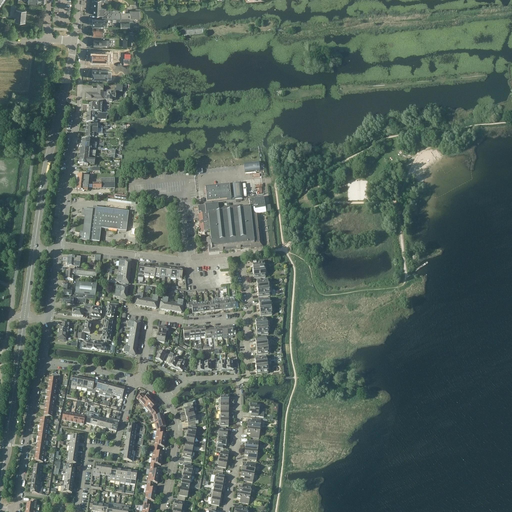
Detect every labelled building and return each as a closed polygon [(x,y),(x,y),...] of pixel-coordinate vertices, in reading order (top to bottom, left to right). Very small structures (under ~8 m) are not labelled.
[(121,8),(121,9),(107,8),(108,5),(94,4),(93,14),(102,14),(101,18),(116,18),(120,18),(129,18),(139,18),(139,10),(129,10),(129,12),(126,12),(126,9),(121,8)] [(24,20),(25,9),(17,8),(15,19),(24,20)] [(129,21),(129,18),(120,18),(120,21),(121,21),(121,27),(129,27),(133,27),(133,21),(129,21)] [(92,36),(104,36),(104,27),(92,27),(92,36)] [(92,53),(92,61),(111,61),(111,53),(92,53)] [(92,70),(92,78),(111,79),(111,71),(92,70)] [(85,94),(85,99),(103,99),(103,98),(106,98),(107,93),(103,93),(103,89),(103,85),(98,85),(98,89),(98,94),(85,94)] [(103,98),(103,99),(106,99),(106,101),(112,101),(112,98),(115,99),(115,93),(107,93),(106,98),(103,98)] [(89,104),(88,112),(95,112),(100,113),(102,113),(103,104),(103,103),(97,103),(97,104),(89,104)] [(87,113),(86,122),(94,122),(97,122),(97,119),(101,119),(101,116),(106,116),(108,116),(108,113),(106,113),(104,113),(100,113),(95,112),(95,113),(87,113)] [(259,163),(244,164),(245,173),(260,171),(259,163)] [(88,184),(89,176),(78,175),(77,182),(88,184)] [(97,183),(93,183),(93,189),(115,189),(114,179),(101,179),(101,183),(97,183)] [(88,187),(88,184),(77,182),(76,190),(87,191),(87,187),(88,187)] [(217,187),(205,188),(207,203),(243,199),(241,184),(232,185),(233,194),(231,195),(230,185),(217,187)] [(252,203),(254,215),(266,213),(264,204),(263,198),(249,200),(250,204),(252,203)] [(210,238),(206,238),(207,246),(208,246),(209,252),(219,251),(219,252),(223,252),(223,251),(237,249),(237,250),(240,250),(240,249),(251,248),(251,249),(264,247),(260,215),(251,216),(250,209),(249,209),(248,206),(239,206),(239,205),(218,208),(218,204),(198,207),(198,215),(199,222),(200,222),(200,225),(200,232),(210,231),(210,238)] [(128,212),(93,208),(93,210),(83,209),(82,217),(84,217),(83,233),(80,232),(79,240),(99,242),(101,228),(126,231),(128,212)] [(130,263),(130,262),(122,261),(122,262),(119,262),(118,267),(121,268),(120,277),(117,277),(117,282),(119,283),(119,284),(127,285),(127,284),(128,284),(131,263),(130,263)] [(253,271),(264,270),(263,262),(252,263),(253,271)] [(96,278),(96,271),(74,269),(74,271),(73,276),(96,278)] [(254,279),(265,278),(264,270),(253,271),(254,279)] [(73,280),(73,276),(74,271),(66,271),(65,280),(73,280)] [(257,290),(269,289),(268,280),(257,282),(257,290)] [(95,297),(97,285),(76,283),(75,294),(78,295),(78,299),(95,300),(95,297)] [(127,288),(127,287),(118,286),(118,287),(116,287),(115,298),(117,298),(117,299),(125,300),(125,299),(126,299),(128,288),(127,288)] [(71,290),(71,287),(64,287),(64,289),(63,295),(71,296),(72,290),(71,290)] [(258,298),(269,297),(269,289),(257,290),(258,298)] [(260,309),(271,307),(270,299),(259,301),(260,309)] [(118,307),(119,304),(111,303),(110,306),(107,305),(105,317),(109,317),(109,318),(115,319),(116,307),(118,307)] [(185,307),(184,311),(189,310),(189,311),(192,310),(192,314),(198,313),(197,304),(197,303),(188,304),(188,307),(185,307)] [(95,310),(91,309),(91,306),(84,307),(84,309),(81,309),(81,311),(72,310),(72,316),(73,317),(82,318),(83,318),(84,312),(90,313),(89,317),(101,319),(102,312),(95,310)] [(260,317),(272,316),(271,307),(260,309),(260,317)] [(256,328),(267,327),(266,319),(255,320),(256,328)] [(111,342),(114,321),(104,320),(101,340),(111,342)] [(59,326),(59,333),(66,334),(68,334),(70,322),(63,321),(62,326),(59,326)] [(90,334),(91,323),(85,322),(84,330),(83,330),(82,333),(90,334)] [(166,332),(167,328),(159,327),(158,331),(153,331),(152,334),(167,336),(167,332),(166,332)] [(233,330),(232,327),(227,328),(228,337),(236,336),(235,330),(233,330)] [(257,337),(268,335),(267,327),(256,328),(257,337)] [(66,342),(67,338),(66,338),(66,334),(59,333),(58,341),(66,342)] [(166,341),(167,336),(152,334),(151,337),(157,338),(156,342),(164,344),(165,341),(166,341)] [(256,347),(267,346),(266,338),(255,339),(256,347)] [(105,344),(83,341),(83,344),(82,343),(81,348),(104,352),(105,347),(104,347),(105,344)] [(257,356),(268,354),(267,346),(256,347),(257,356)] [(166,363),(169,355),(159,351),(155,361),(158,362),(159,361),(162,363),(163,362),(166,363)] [(174,360),(172,358),(174,355),(170,353),(169,355),(166,363),(169,364),(168,366),(172,367),(172,369),(175,370),(179,360),(175,358),(174,360)] [(256,367),(267,365),(266,357),(255,358),(256,367)] [(214,359),(214,363),(215,370),(218,370),(218,371),(222,371),(222,372),(226,372),(225,361),(221,362),(221,363),(218,363),(217,363),(216,359),(214,359)] [(186,372),(189,366),(186,365),(183,363),(183,362),(179,360),(175,370),(178,371),(178,370),(182,372),(183,371),(186,372)] [(237,369),(236,361),(233,361),(233,362),(230,362),(230,361),(225,361),(226,372),(229,372),(229,371),(233,370),(233,369),(237,369)] [(204,373),(203,362),(199,362),(199,364),(196,364),(192,364),(193,371),(196,370),(196,372),(200,372),(201,373),(204,373)] [(208,363),(208,362),(203,362),(204,373),(207,373),(207,372),(212,371),(212,370),(215,370),(214,363),(211,363),(208,363)] [(257,375),(268,374),(267,365),(256,367),(257,375)] [(59,380),(60,376),(52,375),(52,379),(49,378),(48,384),(57,385),(58,380),(59,380)] [(93,394),(95,385),(94,385),(94,382),(89,381),(87,390),(87,392),(92,393),(92,394),(93,394)] [(100,395),(103,384),(98,382),(97,386),(95,385),(93,394),(95,395),(95,393),(96,391),(99,392),(99,395),(100,395)] [(106,396),(109,385),(103,384),(100,395),(106,396)] [(111,398),(114,387),(109,385),(106,396),(111,398)] [(117,397),(119,388),(114,387),(111,398),(113,398),(114,396),(117,397)] [(146,398),(142,394),(136,398),(145,407),(152,401),(148,396),(146,398)] [(152,416),(159,412),(154,407),(156,405),(152,401),(145,407),(152,416)] [(193,410),(192,407),(193,407),(192,403),(185,405),(186,408),(184,409),(185,413),(180,415),(181,418),(195,414),(194,410),(193,410)] [(264,418),(264,413),(262,412),(262,410),(259,410),(259,405),(250,403),(249,413),(256,414),(255,417),(264,418)] [(91,425),(94,417),(94,414),(87,412),(86,420),(87,420),(86,424),(91,425)] [(160,416),(159,412),(152,416),(154,424),(164,421),(162,415),(160,416)] [(188,424),(188,426),(196,426),(196,424),(198,424),(198,421),(196,414),(195,414),(181,418),(182,421),(187,420),(188,424)] [(260,430),(261,420),(252,419),(252,422),(248,422),(247,428),(260,430)] [(116,432),(119,423),(119,421),(114,420),(111,431),(116,432)] [(233,423),(234,420),(219,420),(219,424),(220,424),(220,427),(218,427),(218,429),(226,429),(226,427),(228,427),(228,423),(233,423)] [(157,432),(164,431),(163,428),(166,427),(164,421),(154,424),(157,432)] [(196,430),(196,426),(188,426),(188,428),(187,433),(186,433),(185,436),(196,438),(197,433),(196,433),(196,430)] [(259,439),(260,430),(247,428),(247,434),(250,435),(250,438),(259,439)] [(227,436),(228,431),(225,431),(226,429),(218,429),(218,430),(220,430),(219,434),(218,434),(217,438),(228,439),(228,436),(227,436)] [(165,442),(166,435),(163,435),(164,431),(157,432),(155,440),(165,442)] [(186,439),(185,443),(193,445),(196,445),(197,443),(195,443),(196,438),(185,436),(185,439),(186,439)] [(228,442),(228,439),(217,438),(217,442),(218,443),(218,446),(217,446),(216,449),(223,450),(224,447),(226,447),(226,442),(228,442)] [(164,448),(165,442),(155,440),(154,449),(161,450),(161,447),(164,448)] [(257,451),(258,442),(250,441),(249,444),(246,444),(245,450),(257,451)] [(193,448),(193,445),(185,443),(185,448),(183,447),(183,450),(193,452),(194,448),(193,448)] [(162,460),(163,454),(160,453),(161,450),(154,449),(152,458),(162,460)] [(228,459),(228,454),(223,453),(223,450),(216,449),(216,452),(220,453),(220,456),(218,456),(218,460),(228,462),(229,459),(228,459)] [(192,457),(193,452),(183,450),(182,454),(183,454),(183,458),(185,459),(184,462),(191,463),(192,460),(191,460),(191,457),(192,457)] [(256,461),(257,451),(245,450),(244,456),(248,457),(247,460),(256,461)] [(160,466),(162,460),(152,458),(150,467),(157,468),(158,465),(160,466)] [(228,465),(228,462),(218,460),(217,465),(218,465),(217,468),(216,468),(216,471),(223,472),(223,469),(226,470),(226,465),(228,465)] [(192,471),(193,468),(190,468),(191,465),(184,463),(183,466),(184,467),(184,471),(182,471),(182,474),(192,476),(193,472),(192,471)] [(254,474),(256,464),(247,463),(247,466),(243,465),(242,471),(254,474)] [(100,476),(102,466),(96,466),(96,468),(94,467),(93,474),(100,476)] [(158,478),(159,472),(157,471),(157,468),(150,467),(149,476),(158,478)] [(252,483),(254,474),(242,471),(241,477),(244,478),(244,481),(252,483)] [(214,479),(214,483),(224,485),(225,482),(223,482),(224,477),(222,477),(223,474),(213,472),(213,476),(215,476),(214,479)] [(192,480),(192,476),(182,474),(181,477),(182,477),(182,482),(190,483),(190,480),(192,480)] [(157,484),(158,478),(149,476),(147,485),(154,487),(154,484),(157,484)] [(189,486),(190,483),(182,482),(181,486),(180,486),(179,489),(190,491),(190,486),(189,486)] [(223,488),(224,485),(214,483),(213,487),(214,488),(213,491),(221,492),(222,488),(223,488)] [(250,495),(252,486),(243,484),(243,487),(239,487),(238,493),(250,495)] [(155,496),(156,490),(153,489),(154,487),(147,485),(145,494),(155,496)] [(42,495),(43,488),(42,488),(31,486),(30,492),(35,492),(35,494),(42,495)] [(189,495),(190,491),(179,489),(179,492),(180,492),(179,497),(178,496),(177,499),(184,501),(185,498),(187,498),(188,495),(189,495)] [(221,496),(221,492),(213,491),(213,494),(212,493),(211,498),(221,500),(222,497),(221,496)] [(248,504),(250,495),(238,493),(237,499),(240,500),(240,503),(248,504)] [(154,502),(155,496),(145,494),(144,503),(151,505),(151,502),(154,502)] [(221,503),(221,500),(211,498),(210,502),(211,502),(211,506),(209,506),(209,509),(216,510),(217,507),(219,507),(220,503),(221,503)] [(184,504),(184,501),(177,499),(177,502),(175,502),(174,507),(173,506),(172,510),(182,511),(183,507),(182,507),(183,504),(184,504)] [(36,511),(37,502),(31,501),(30,504),(27,504),(26,510),(36,511)] [(92,511),(97,511),(98,504),(90,502),(89,509),(92,509),(92,511)] [(152,511),(153,508),(150,508),(151,505),(144,503),(141,511),(152,511)]
